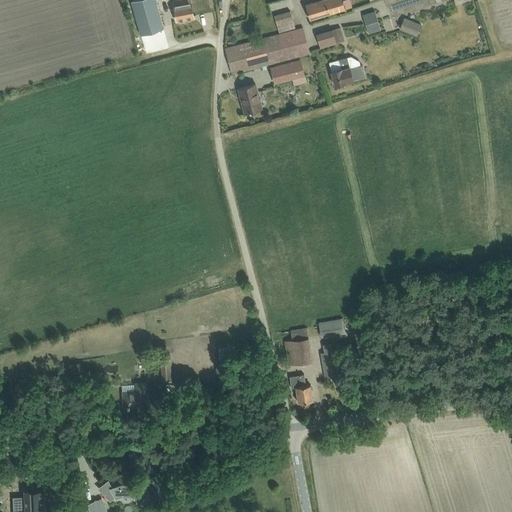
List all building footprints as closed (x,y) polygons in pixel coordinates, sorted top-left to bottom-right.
[(154,0),(135,0),(131,1),(140,34),(162,28),(154,0)] [(194,25),(217,21),(213,0),(176,0),(173,1),(177,20),(193,17),(194,25)] [(310,19),(317,16),(319,16),(324,15),(351,6),(349,0),(318,0),(305,4),(310,19)] [(274,15),(275,19),(279,32),(295,27),(290,10),(274,15)] [(380,29),(374,10),(362,14),(368,33),(380,29)] [(417,36),(422,24),(404,16),(399,28),(417,36)] [(393,30),(389,18),(384,20),(388,32),(393,30)] [(320,48),(330,45),(344,40),(340,26),(316,34),(320,48)] [(266,64),(309,52),(303,27),(225,48),(232,73),(262,65),(266,64)] [(339,59),(338,59),(329,62),(335,85),(344,82),(345,82),(365,76),(362,64),(360,65),(359,61),(351,56),(347,57),(339,59)] [(275,83),(305,75),(300,59),(271,67),(275,83)] [(262,108),(255,83),(238,88),(240,96),(242,95),(246,111),(244,112),(262,108)] [(345,333),(342,318),(318,322),(321,337),(345,333)] [(288,364),(298,363),(312,361),(308,337),(285,340),(288,364)] [(248,339),(242,341),(244,349),(250,347),(248,339)] [(320,353),(323,367),(325,376),(341,373),(336,350),(320,353)] [(231,352),(219,352),(220,373),(232,371),(231,352)] [(171,381),(169,358),(160,358),(162,382),(171,381)] [(289,376),(291,388),(296,387),(298,402),(313,400),(310,384),(306,385),(304,374),(289,376)] [(408,387),(419,385),(417,378),(407,380),(408,387)] [(122,392),(122,393),(123,403),(127,403),(127,405),(128,405),(128,407),(143,406),(143,402),(147,402),(145,382),(135,383),(136,391),(122,392)] [(108,481),(99,488),(110,499),(115,495),(116,497),(122,495),(130,495),(136,496),(135,498),(139,501),(138,503),(142,507),(159,495),(151,486),(148,490),(141,485),(140,487),(130,484),(121,484),(111,488),(108,481)] [(44,511),(44,489),(24,489),(24,496),(13,496),(13,511),(44,511)] [(101,511),(96,500),(88,503),(91,511),(101,511)]
